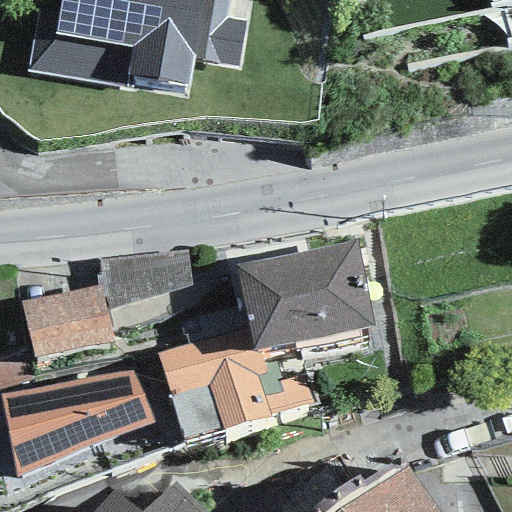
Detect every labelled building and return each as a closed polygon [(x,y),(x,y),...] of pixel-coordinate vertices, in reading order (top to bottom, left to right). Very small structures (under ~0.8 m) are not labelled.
[(254,0),(54,0),(54,3),(59,4),(58,12),(36,9),(26,78),(191,103),(197,66),(243,73),(254,0)] [(511,0),(498,0),(511,62),(511,0)] [(355,253),(236,276),(247,333),(253,364),(260,363),(372,341),(355,253)] [(187,255),(104,265),(115,312),(192,290),(187,255)] [(100,293),(23,308),(34,367),(112,352),(100,293)] [(247,333),(158,359),(171,405),(210,396),(223,441),(312,416),(302,384),(278,390),(282,403),(264,408),(257,386),(266,384),(260,363),(253,364),(247,333)] [(129,386),(9,409),(22,473),(144,426),(129,386)] [(438,511),(406,467),(344,511),(438,511)] [(206,511),(176,482),(140,511),(206,511)] [(138,511),(113,490),(91,511),(138,511)]
